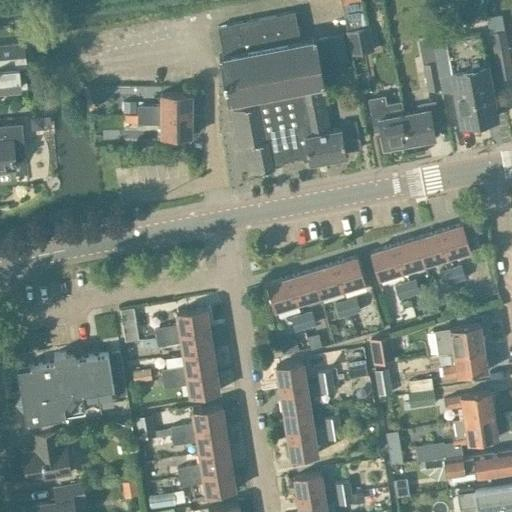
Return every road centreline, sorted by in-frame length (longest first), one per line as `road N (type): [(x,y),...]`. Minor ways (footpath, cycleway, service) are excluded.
road 1 (tertiary): [(223,218),(490,168)]
road 2 (residential): [(0,330),(233,280)]
road 3 (residential): [(270,511),(233,280)]
road 4 (tertiary): [(0,274),(48,253),(223,218)]
road 5 (residential): [(511,301),(490,168)]
